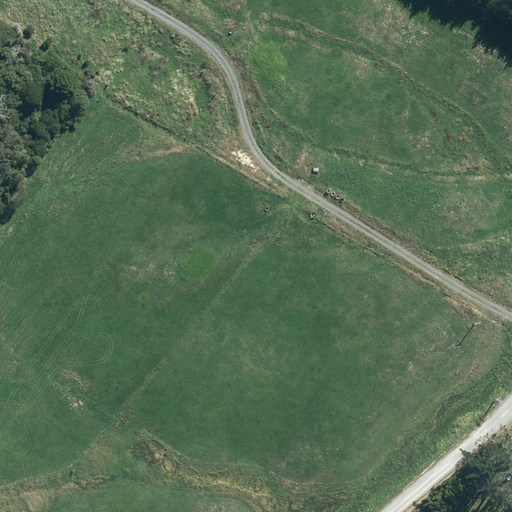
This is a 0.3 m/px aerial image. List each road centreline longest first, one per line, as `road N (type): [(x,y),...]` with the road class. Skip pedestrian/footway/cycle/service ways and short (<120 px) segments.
road 1 (track): [(297,215),(293,125),(248,37),(250,0)]
road 2 (unclassified): [(511,411),(402,511)]
